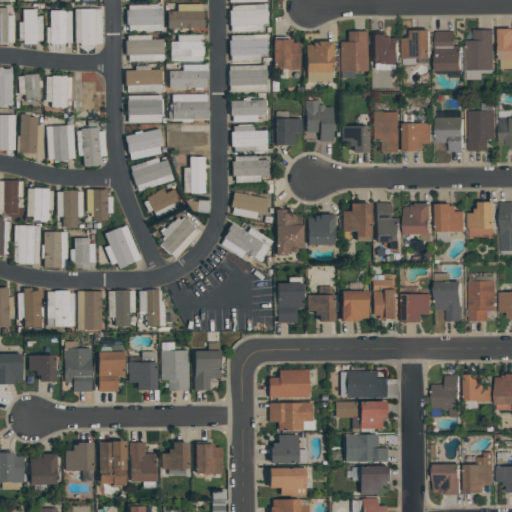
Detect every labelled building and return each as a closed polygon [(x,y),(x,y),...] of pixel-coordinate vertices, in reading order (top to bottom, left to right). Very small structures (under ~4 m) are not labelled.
[(202,4),(176,4),(176,11),(167,11),(166,29),(202,29),(202,4)] [(126,32),(161,31),(160,5),(125,6),(126,32)] [(267,25),(266,5),(228,6),(229,32),(260,31),(260,25),(267,25)] [(0,43),(13,44),(12,16),(6,16),(6,8),(0,8),(0,43)] [(73,10),(74,46),(101,45),(100,9),(73,10)] [(41,16),(35,16),(35,10),(21,10),(21,22),(18,22),(19,43),(41,43),(41,16)] [(70,44),(70,12),(48,11),(48,29),(44,29),(44,43),(70,44)] [(494,30),(473,29),(473,40),(466,40),(466,79),(482,79),(482,72),(494,73),(494,30)] [(511,68),(511,29),(500,29),(500,68),(511,68)] [(431,30),(411,30),(411,38),(403,38),(403,58),(431,57),(431,30)] [(339,42),(339,72),(366,72),(366,32),(346,31),(346,42),(339,42)] [(462,71),(463,45),(455,45),(455,31),(436,31),(436,70),(462,71)] [(162,39),(149,39),(149,35),(125,36),(125,62),(163,61),(162,39)] [(169,61),(202,62),(202,36),(176,35),(176,42),(169,42),(169,61)] [(259,61),(259,55),(266,54),(266,39),(252,40),(252,35),(228,36),(229,62),(259,61)] [(373,70),(399,69),(398,35),(372,35),(373,70)] [(272,41),(273,78),(291,78),(290,70),(299,70),(299,40),(272,41)] [(331,43),(305,43),(304,82),(331,82),(331,43)] [(167,88),(205,89),(206,65),(181,65),(181,71),(168,71),(167,88)] [(265,65),(227,67),(228,93),(266,91),(265,65)] [(160,70),(149,70),(149,66),(133,66),(133,70),(124,71),(124,93),(160,91),(160,70)] [(0,105),(11,105),(11,69),(0,68),(0,105)] [(17,95),(24,95),(24,101),(38,100),(38,75),(16,75),(17,95)] [(70,77),(45,77),(44,102),(48,102),(48,108),(64,108),(64,99),(69,99),(70,77)] [(94,82),(73,82),(74,111),(100,111),(99,91),(94,91),(94,82)] [(206,94),(169,95),(169,120),(207,119),(206,94)] [(126,123),(160,123),(160,95),(126,96),(126,123)] [(264,99),(229,100),(230,123),(256,122),(256,115),(265,115),(264,99)] [(331,106),(318,107),(318,100),(304,101),(304,133),(318,133),(318,142),(332,141),(331,106)] [(399,112),(385,112),(385,107),(371,107),(372,142),(378,142),(379,152),(400,152),(399,112)] [(496,110),(468,110),(469,151),(489,150),(489,140),(496,140),(496,110)] [(511,149),(511,117),(511,110),(500,110),(500,144),(511,144),(511,149)] [(463,111),(436,111),(436,142),(450,142),(450,151),(464,151),(463,111)] [(14,116),(0,115),(0,150),(13,151),(14,116)] [(42,126),(35,126),(35,116),(19,115),(17,159),(41,159),(42,126)] [(273,119),(274,145),(293,145),(293,135),(300,135),(300,119),(273,119)] [(403,123),(404,151),(425,150),(424,143),(432,143),(432,123),(403,123)] [(168,132),(168,147),(177,147),(177,151),(203,152),(204,126),(178,125),(178,132),(168,132)] [(266,153),(265,131),(253,131),(253,125),(230,126),(231,154),(266,153)] [(45,127),(46,161),(73,160),(72,126),(45,127)] [(366,126),(340,127),(340,146),(351,146),(351,153),(367,152),(366,126)] [(82,166),(100,166),(99,156),(104,156),(104,129),(76,130),(76,156),(81,156),(82,166)] [(157,130),(124,136),(128,160),(162,154),(157,130)] [(256,156),(231,157),(232,183),(259,182),(258,175),(267,175),(267,160),(257,161),(256,156)] [(136,192),(172,181),(165,157),(128,168),(136,192)] [(204,194),(204,157),(188,157),(188,168),(183,168),(182,193),(204,194)] [(0,214),(16,214),(16,206),(21,206),(21,181),(0,181),(0,214)] [(25,189),(25,219),(47,220),(48,205),(51,205),(51,189),(25,189)] [(85,213),(91,213),(91,221),(108,221),(109,190),(85,190),(85,213)] [(55,191),(55,217),(61,217),(61,227),(76,227),(76,217),(81,217),(81,191),(55,191)] [(170,191),(164,193),(162,191),(141,199),(146,213),(152,210),(156,219),(178,210),(170,191)] [(228,214),(255,219),(256,213),(264,214),(267,199),(233,193),(228,214)] [(469,238),(495,239),(496,202),(478,202),(477,212),(469,212),(469,238)] [(501,202),(501,253),(511,253),(511,209),(511,210),(511,202),(501,202)] [(393,203),(374,203),(375,242),(386,242),(387,249),(401,249),(400,218),(394,218),(393,203)] [(437,232),(466,232),(465,211),(455,211),(455,203),(436,204),(437,232)] [(370,240),(369,204),(349,204),(350,211),(340,212),(341,232),(354,232),(354,241),(370,240)] [(431,204),(404,204),(405,235),(432,234),(431,204)] [(301,253),(301,226),(291,226),(292,212),(275,211),(274,252),(301,253)] [(199,232),(179,214),(161,234),(164,238),(158,245),(174,259),(199,232)] [(332,215),(306,216),(307,246),(333,245),(332,215)] [(0,255),(7,256),(8,219),(0,218),(0,255)] [(246,232),(229,224),(219,246),(242,257),(244,254),(260,262),(270,240),(247,229),(246,232)] [(38,226),(13,225),(12,264),(38,264),(38,226)] [(103,234),(107,246),(104,247),(113,270),(139,260),(125,225),(103,234)] [(42,268),(65,268),(66,232),(42,232),(42,268)] [(68,269),(88,269),(88,262),(92,262),(92,238),(72,238),(73,249),(68,249),(68,269)] [(398,319),(397,274),(382,275),(382,281),(371,281),(371,320),(398,319)] [(295,308),(301,308),(301,277),(289,278),(289,283),(275,284),(276,323),(295,322),(295,308)] [(461,281),(435,282),(436,310),(447,310),(447,321),(462,320),(461,281)] [(469,281),(468,321),(488,321),(488,310),(495,311),(495,281),(469,281)] [(0,327),(11,327),(10,297),(7,297),(7,288),(0,288),(0,327)] [(16,290),(16,319),(23,318),(23,328),(40,327),(39,290),(16,290)] [(107,319),(113,319),(113,327),(128,327),(128,313),(133,312),(133,290),(106,291),(107,319)] [(137,290),(138,314),(145,314),(145,327),(163,326),(162,290),(137,290)] [(73,327),(72,291),(45,292),(46,327),(73,327)] [(99,330),(100,292),(76,291),(75,330),(99,330)] [(366,321),(367,291),(340,291),(340,321),(366,321)] [(511,291),(499,292),(499,312),(509,312),(509,320),(511,319),(511,291)] [(431,294),(403,294),(403,322),(423,322),(423,314),(431,314),(431,294)] [(333,296),(306,295),(305,313),(317,313),(317,322),(333,322),(333,296)] [(90,348),(75,349),(75,342),(62,342),(63,382),(71,382),(71,392),(91,392),(90,348)] [(167,391),(187,390),(186,350),(173,351),(172,342),(159,343),(160,380),(167,380),(167,391)] [(219,378),(218,351),(192,351),(193,390),(208,390),(208,379),(219,378)] [(96,392),(116,391),(116,377),(122,377),(122,352),(96,352),(96,392)] [(155,390),(154,352),(140,352),(140,357),(127,358),(127,382),(136,382),(136,390),(155,390)] [(20,354),(0,354),(0,383),(21,383),(20,354)] [(27,356),(27,371),(37,371),(37,382),(54,382),(53,355),(27,356)] [(307,397),(307,370),(277,370),(277,378),(267,378),(267,398),(307,397)] [(338,396),(384,396),(384,378),(374,378),(374,371),(338,371),(338,396)] [(484,374),(465,374),(466,401),(492,400),(492,385),(485,385),(484,374)] [(496,408),(511,408),(511,374),(496,375),(496,408)] [(333,402),(334,418),(350,418),(351,429),(381,429),(380,418),(385,418),(384,401),(333,402)] [(276,431),(312,430),(311,403),(267,403),(267,422),(276,422),(276,431)] [(305,463),(305,450),(297,450),(296,435),(276,435),(277,445),(268,445),(269,464),(305,463)] [(376,435),(343,435),(344,463),(386,462),(385,448),(376,448),(376,435)] [(96,485),(123,485),(124,442),(97,442),(96,485)] [(63,451),(63,471),(80,471),(80,481),(91,481),(91,443),(72,443),(72,451),(63,451)] [(144,443),(128,443),(128,482),(154,482),(154,454),(144,454),(144,443)] [(169,443),(169,454),(160,454),(160,469),(167,470),(167,475),(186,475),(187,443),(169,443)] [(220,474),(220,445),(194,445),(194,474),(220,474)] [(485,492),(485,485),(494,485),(493,454),(475,455),(475,464),(464,464),(465,493),(485,492)] [(55,455),(28,455),(28,485),(55,484),(55,455)] [(460,494),(461,464),(435,463),(434,493),(460,494)] [(386,466),(358,467),(358,495),(379,494),(379,487),(386,486),(386,466)] [(279,496),(304,496),(304,468),(267,469),(268,488),(279,488),(279,496)] [(376,498),(360,499),(359,511),(386,511),(386,506),(376,506),(376,498)] [(268,500),(268,511),(306,511),(306,508),(299,508),(299,500),(268,500)]
